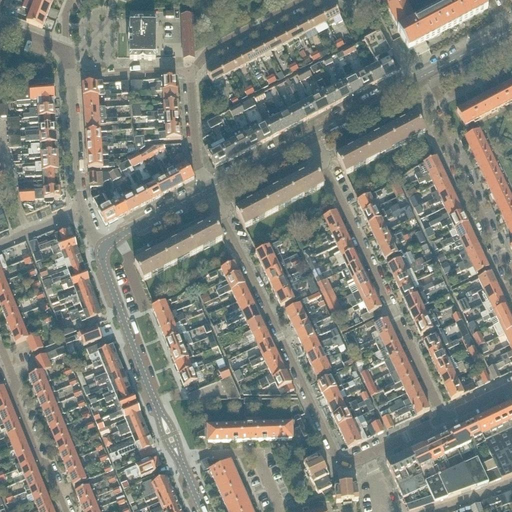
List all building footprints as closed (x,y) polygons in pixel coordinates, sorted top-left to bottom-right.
[(50,8),(53,0),(35,0),(35,2),(50,8)] [(380,0),(383,1),(387,7),(399,31),(398,32),(408,52),(413,49),(415,53),(416,52),(427,46),(425,43),(488,10),(482,0),(458,0),(416,22),(404,0),(380,0)] [(46,19),(50,8),(35,2),(33,7),(30,6),(28,11),(46,19)] [(330,27),(335,25),(333,21),(340,17),(335,7),(322,13),(328,23),(330,27)] [(42,29),(46,19),(28,11),(26,17),(28,18),(27,23),(42,29)] [(316,30),(328,23),(322,13),(310,20),(316,30)] [(192,17),(182,18),(182,23),(184,60),(194,60),(194,56),(192,17)] [(304,36),(316,30),(310,20),(299,26),(304,36)] [(156,60),(156,23),(130,22),(130,60),(156,60)] [(306,40),(304,36),(299,26),(288,32),(293,42),(298,39),(300,43),(306,40)] [(295,45),(293,42),(288,32),(277,37),(282,47),(287,45),(289,48),(295,45)] [(394,70),(398,68),(380,33),(364,41),(378,66),(385,80),(396,74),(394,70)] [(284,51),(282,47),(277,37),(266,43),(271,53),(276,50),(278,54),(284,51)] [(273,57),(271,53),(266,43),(254,49),(256,51),(260,59),(265,56),(267,60),(273,57)] [(345,57),(356,51),(354,47),(342,53),(345,57)] [(260,59),(256,51),(254,49),(243,55),(249,65),(260,59)] [(325,49),(318,52),(321,59),(329,56),(325,49)] [(238,71),(249,65),(243,55),(232,61),(238,71)] [(326,67),(333,63),(331,58),(324,62),(326,67)] [(225,77),(238,71),(232,61),(220,67),(225,77)] [(314,75),(323,70),(320,64),(310,69),(314,75)] [(374,86),(385,80),(378,66),(367,72),(374,86)] [(213,84),(225,77),(220,67),(207,74),(213,84)] [(301,83),(312,77),(308,70),(297,76),(301,83)] [(363,92),(374,86),(367,72),(355,78),(363,92)] [(342,79),(339,73),(338,73),(335,74),(337,80),(335,81),(338,87),(333,90),(340,103),(351,97),(344,84),(342,79)] [(351,97),(363,92),(355,78),(344,84),(351,97)] [(177,92),(177,82),(177,80),(156,81),(156,89),(151,90),(151,94),(157,93),(163,93),(177,92)] [(32,89),(33,88),(30,81),(29,82),(28,81),(16,86),(17,103),(53,101),(53,100),(55,100),(54,88),(36,89),(36,90),(32,90),(32,89)] [(328,92),(322,81),(316,84),(322,96),(329,109),(340,103),(333,90),(328,92)] [(129,95),(128,83),(121,83),(122,95),(129,95)] [(466,127),(474,123),(511,103),(511,83),(457,112),(466,127)] [(83,98),(98,97),(104,97),(104,93),(104,90),(104,84),(83,86),(83,98)] [(322,96),(316,84),(310,87),(311,89),(310,90),(311,92),(312,91),(316,99),(311,102),(318,115),(329,109),(322,96)] [(164,105),(178,104),(177,92),(163,93),(164,105)] [(256,103),(266,98),(264,93),(254,98),(256,103)] [(108,101),(110,100),(110,96),(104,97),(98,97),(83,98),(84,110),(99,109),(108,108),(108,101)] [(38,110),(54,109),(53,101),(17,103),(18,107),(31,106),(31,111),(38,110)] [(279,110),(277,111),(272,101),(268,103),(271,108),(274,113),(277,120),(284,133),(295,127),(288,113),(282,116),(279,110)] [(249,112),(256,108),(252,102),(245,106),(249,112)] [(306,121),(318,115),(311,102),(299,108),(306,121)] [(274,113),(271,108),(268,103),(265,105),(270,115),(268,116),(271,122),(265,125),(273,139),(284,133),(277,120),(274,113)] [(148,118),(179,116),(178,104),(164,105),(164,113),(147,114),(148,118)] [(0,112),(0,118),(8,117),(7,105),(0,105),(0,112)] [(233,119),(245,113),(241,105),(229,111),(233,119)] [(140,108),(132,108),(133,120),(140,120),(140,116),(141,116),(140,108)] [(295,127),(306,121),(299,108),(288,113),(295,127)] [(23,120),(55,118),(54,109),(38,110),(39,115),(23,116),(23,120)] [(99,115),(99,109),(84,110),(85,122),(100,121),(118,120),(117,115),(105,116),(105,114),(99,115)] [(166,129),(180,128),(179,116),(148,118),(148,123),(159,122),(159,124),(165,123),(166,129)] [(40,128),(55,127),(55,118),(23,120),(22,120),(23,124),(39,123),(40,128)] [(398,149),(425,135),(416,118),(389,132),(398,149)] [(86,134),(100,133),(100,126),(106,126),(106,125),(118,124),(118,120),(100,121),(85,122),(86,134)] [(213,129),(219,126),(216,121),(211,123),(213,129)] [(260,128),(256,122),(251,125),(262,145),(273,139),(265,125),(260,128)] [(470,135),(478,131),(474,123),(466,127),(470,135)] [(203,140),(213,135),(208,124),(202,127),(203,140)] [(262,145),(251,125),(246,128),(249,134),(243,137),(250,151),(256,148),(262,145)] [(56,136),(55,127),(40,128),(40,133),(35,133),(35,132),(26,133),(26,138),(56,136)] [(155,142),(166,141),(181,140),(180,128),(166,129),(166,135),(160,136),(160,137),(154,138),(155,142)] [(470,149),(485,142),(479,131),(478,131),(470,135),(465,137),(470,149)] [(232,143),(229,138),(226,132),(221,135),(227,146),(221,149),(228,162),(239,157),(232,143)] [(250,151),(243,137),(240,132),(234,135),(237,140),(232,143),(239,157),(250,151)] [(372,162),(398,149),(389,132),(363,145),(372,162)] [(101,139),(100,133),(86,134),(87,146),(101,145),(107,145),(107,140),(107,139),(101,139)] [(57,145),(56,136),(26,138),(26,143),(36,143),(35,142),(41,141),(41,146),(57,145)] [(138,153),(144,149),(145,148),(144,138),(135,139),(136,154),(138,153)] [(476,160),(490,153),(485,142),(470,149),(476,160)] [(87,146),(88,158),(102,157),(108,157),(108,149),(114,148),(113,144),(107,145),(101,145),(87,146)] [(29,156),(32,156),(57,154),(57,145),(41,146),(31,147),(32,151),(29,151),(29,156)] [(346,176),(372,162),(363,145),(337,159),(346,176)] [(150,149),(154,156),(165,150),(163,146),(153,146),(150,149)] [(221,149),(214,153),(210,146),(205,148),(209,155),(208,155),(216,169),(228,162),(221,149)] [(155,157),(154,156),(150,149),(140,156),(144,163),(155,157)] [(128,160),(129,162),(133,169),(144,163),(140,156),(138,153),(136,154),(135,155),(128,160)] [(481,171),(495,165),(490,153),(476,160),(481,171)] [(57,154),(32,156),(29,156),(29,160),(42,159),(42,164),(58,163),(57,154)] [(187,165),(186,165),(181,156),(171,161),(176,171),(177,173),(184,186),(194,180),(187,165)] [(109,163),(103,163),(102,157),(88,158),(88,170),(103,169),(115,169),(115,164),(109,165),(109,163)] [(429,176),(442,170),(436,159),(424,165),(426,171),(415,176),(416,178),(418,181),(423,179),(429,176)] [(133,169),(129,162),(118,168),(122,174),(133,169)] [(23,174),(25,174),(58,172),(58,163),(42,164),(36,165),(36,169),(23,170),(23,174)] [(166,171),(162,163),(159,165),(166,179),(173,191),(184,186),(177,173),(171,176),(168,170),(166,171)] [(486,182),(501,176),(495,165),(481,171),(486,182)] [(113,183),(122,178),(117,170),(109,175),(113,183)] [(434,187),(447,181),(442,170),(429,176),(423,179),(425,182),(426,185),(432,182),(434,187)] [(298,202),(324,188),(315,171),(289,185),(298,202)] [(59,181),(58,172),(25,174),(26,178),(43,177),(43,182),(59,181)] [(104,188),(103,184),(103,174),(97,175),(98,185),(90,186),(90,189),(104,188)] [(90,186),(98,185),(97,175),(89,175),(90,186)] [(492,194),(506,187),(501,176),(486,182),(492,194)] [(162,181),(160,177),(158,177),(153,179),(152,179),(155,184),(162,197),(173,191),(166,179),(162,181)] [(19,193),(20,193),(34,192),(60,190),(59,181),(43,182),(44,187),(18,189),(19,193)] [(441,197),(452,192),(447,181),(434,187),(437,193),(431,196),(432,197),(434,201),(439,198),(441,197)] [(151,203),(162,197),(155,184),(144,190),(151,203)] [(272,215),(298,202),(289,185),(263,198),(272,215)] [(497,205),(511,198),(506,187),(492,194),(497,205)] [(415,189),(407,193),(409,199),(417,195),(415,189)] [(21,202),(44,201),(44,200),(60,199),(60,190),(34,192),(20,193),(19,193),(21,202)] [(140,209),(151,203),(144,190),(133,196),(140,209)] [(457,203),(452,192),(441,197),(439,198),(434,201),(436,204),(435,204),(436,205),(442,203),(444,209),(457,203)] [(124,195),(123,195),(119,196),(122,202),(129,214),(140,209),(133,196),(127,199),(125,195),(124,195)] [(375,209),(372,203),(378,200),(377,199),(375,195),(357,203),(358,203),(363,215),(375,209)] [(111,207),(110,205),(105,196),(93,202),(98,211),(98,212),(106,226),(118,220),(111,207)] [(118,220),(129,214),(122,202),(119,196),(114,199),(116,202),(110,205),(111,207),(118,220)] [(428,203),(434,201),(432,197),(422,201),(424,205),(428,203)] [(245,229),(272,215),(263,198),(236,212),(245,229)] [(502,216),(511,211),(511,199),(511,198),(497,205),(502,216)] [(429,225),(431,229),(440,225),(450,220),(452,219),(462,214),(457,203),(444,209),(447,215),(442,217),(442,219),(429,225)] [(423,214),(420,207),(415,210),(418,217),(423,214)] [(383,212),(378,214),(375,209),(363,215),(369,226),(381,221),(386,218),(392,215),(390,212),(385,214),(383,212)] [(507,227),(511,224),(511,211),(502,216),(507,227)] [(332,236),(344,231),(336,213),(323,219),(327,226),(325,227),(327,232),(329,232),(332,236)] [(460,228),(468,225),(462,214),(452,219),(450,220),(440,225),(442,230),(447,228),(450,234),(452,233),(455,231),(460,228)] [(374,238),(386,232),(381,221),(369,226),(374,238)] [(196,255),(223,241),(214,224),(187,238),(196,255)] [(445,249),(473,236),(468,225),(460,228),(455,231),(452,233),(450,234),(453,239),(442,244),(445,249)] [(50,249),(73,240),(69,229),(62,231),(63,234),(55,237),(57,242),(55,243),(55,242),(39,248),(36,239),(34,240),(35,242),(29,244),(33,255),(41,252),(50,249)] [(337,248),(350,242),(344,231),(332,236),(326,239),(321,242),(323,245),(328,243),(329,246),(335,243),(337,248)] [(389,239),(386,232),(374,238),(380,249),(392,244),(403,238),(401,234),(396,237),(395,236),(389,239)] [(385,261),(388,260),(397,255),(401,253),(402,252),(399,245),(410,240),(408,236),(403,238),(392,244),(380,249),(385,260),(385,261)] [(465,253),(478,247),(473,236),(445,249),(442,250),(444,254),(451,251),(456,248),(458,249),(461,255),(465,253)] [(170,268),(196,255),(187,238),(161,251),(170,268)] [(441,238),(430,243),(435,252),(438,251),(436,246),(436,244),(442,242),(441,238)] [(53,257),(57,256),(77,249),(73,240),(50,249),(53,257)] [(277,249),(282,246),(280,242),(269,248),(256,254),(261,265),(280,256),(277,249)] [(337,262),(342,259),(355,253),(350,242),(337,248),(340,254),(334,256),(335,258),(337,262)] [(459,269),(483,258),(478,247),(465,253),(461,255),(459,256),(463,263),(457,265),(459,269)] [(56,266),(80,257),(77,249),(57,256),(60,262),(55,263),(56,266)] [(144,282),(170,268),(161,251),(135,265),(144,282)] [(307,261),(312,259),(309,251),(303,253),(307,261)] [(36,263),(44,261),(41,252),(33,255),(36,263)] [(355,253),(342,259),(337,262),(339,265),(339,267),(345,264),(348,270),(360,264),(355,253)] [(404,260),(403,256),(401,253),(397,255),(388,260),(391,266),(400,261),(400,262),(404,260)] [(416,264),(410,253),(403,256),(404,260),(400,262),(400,261),(391,266),(388,267),(388,268),(394,279),(405,274),(406,274),(411,271),(409,267),(416,264)] [(440,264),(446,261),(444,255),(437,258),(440,264)] [(280,256),(261,265),(266,275),(285,267),(290,264),(299,260),(297,256),(283,263),(280,256)] [(68,271),(83,266),(80,257),(56,266),(53,267),(54,271),(66,266),(68,271)] [(471,277),(489,269),(483,258),(459,269),(455,271),(457,275),(466,270),(467,272),(469,271),(471,277)] [(313,273),(318,270),(313,259),(307,262),(313,273)] [(448,263),(441,266),(445,275),(452,272),(448,263)] [(234,265),(234,264),(221,270),(227,281),(239,275),(234,265)] [(342,287),(353,282),(366,276),(360,264),(348,270),(344,272),(347,279),(345,279),(345,280),(340,283),(342,287)] [(54,286),(61,283),(86,274),(83,266),(68,271),(70,276),(60,279),(60,278),(52,281),(54,286)] [(399,291),(411,285),(417,282),(413,275),(424,270),(422,266),(417,268),(411,271),(406,274),(405,274),(394,279),(399,291)] [(271,286),(284,280),(290,277),(286,270),(285,267),(266,275),(271,286)] [(42,279),(48,276),(46,270),(39,272),(42,279)] [(318,284),(323,281),(318,270),(313,273),(318,284)] [(68,290),(74,288),(89,283),(86,274),(61,283),(63,287),(67,286),(68,290)] [(483,292),(496,285),(491,274),(478,280),(483,292)] [(226,295),(232,292),(245,286),(239,275),(227,281),(229,286),(216,292),(219,298),(226,295)] [(364,290),(371,287),(366,276),(353,282),(342,287),(344,290),(349,288),(352,296),(352,295),(358,293),(364,290)] [(299,281),(293,284),(290,277),(284,280),(271,286),(276,297),(300,285),(299,281)] [(7,287),(11,285),(9,281),(5,283),(0,284),(0,298),(10,294),(7,287)] [(323,296),(329,293),(323,282),(318,284),(323,296)] [(60,303),(69,300),(92,291),(89,283),(74,288),(75,292),(58,298),(60,303)] [(428,291),(434,288),(432,284),(422,289),(421,288),(414,291),(411,285),(399,291),(405,302),(417,297),(422,294),(428,291)] [(302,289),(300,285),(276,297),(281,308),(294,301),(300,299),(297,292),(302,289)] [(478,295),(483,305),(489,303),(489,302),(501,296),(496,285),(483,292),(484,292),(478,294),(478,295)] [(237,303),(250,297),(245,286),(232,292),(237,303)] [(310,296),(318,292),(315,287),(308,290),(310,296)] [(358,307),(376,298),(371,287),(364,290),(358,293),(352,295),(356,302),(356,303),(357,306),(358,307)] [(74,307),(80,305),(95,300),(92,291),(69,300),(60,303),(61,306),(73,302),(74,307)] [(12,298),(15,297),(14,293),(10,294),(0,298),(0,305),(2,310),(15,305),(12,298)] [(329,307),(334,304),(329,293),(323,296),(329,307)] [(301,310),(301,308),(309,304),(309,303),(321,298),(319,294),(299,304),(300,306),(286,313),(291,324),(309,315),(311,314),(307,307),(301,310)] [(204,305),(209,303),(206,296),(201,298),(204,305)] [(482,319),(488,316),(507,307),(505,305),(501,296),(489,302),(489,303),(483,305),(486,312),(481,315),(482,319)] [(242,314),(255,308),(250,297),(237,303),(242,314)] [(410,314),(422,308),(417,297),(405,302),(410,314)] [(381,309),(376,298),(358,307),(360,310),(360,311),(366,309),(369,316),(362,319),(364,323),(375,318),(373,314),(381,309)] [(70,318),(75,317),(98,308),(95,300),(80,305),(82,309),(69,314),(70,318)] [(465,301),(458,304),(463,314),(470,311),(465,301)] [(157,320),(170,315),(165,303),(152,308),(157,320)] [(198,303),(196,304),(194,305),(197,313),(202,311),(198,303)] [(16,309),(20,308),(18,304),(15,305),(2,310),(7,322),(19,317),(16,309)] [(334,318),(339,315),(334,304),(329,307),(334,318)] [(490,320),(493,327),(511,318),(507,307),(488,316),(490,320)] [(82,324),(101,317),(98,308),(75,317),(70,318),(72,323),(81,320),(82,324)] [(256,321),(260,319),(255,308),(242,314),(247,325),(256,321)] [(415,325),(428,320),(422,308),(410,314),(415,325)] [(178,318),(176,312),(170,315),(157,320),(162,331),(179,324),(180,324),(180,323),(184,321),(183,316),(178,318)] [(58,323),(63,321),(60,313),(55,315),(58,323)] [(421,337),(424,336),(433,331),(437,329),(439,328),(436,320),(441,318),(439,314),(433,317),(428,320),(415,325),(421,336),(420,336),(421,337)] [(459,315),(458,314),(453,317),(456,324),(462,321),(459,315)] [(21,321),(24,320),(23,315),(19,317),(7,322),(11,333),(24,328),(21,321)] [(312,322),(309,315),(291,324),(294,331),(296,330),(298,334),(306,330),(310,328),(316,325),(314,321),(312,322)] [(498,338),(504,335),(511,331),(511,318),(493,327),(498,338)] [(247,339),(253,336),(256,335),(265,330),(260,319),(256,321),(247,325),(251,332),(245,335),(247,339)] [(481,319),(473,322),(476,332),(485,329),(481,319)] [(72,327),(66,329),(63,321),(58,323),(63,338),(74,334),(72,327)] [(378,325),(376,321),(365,326),(367,331),(375,327),(377,333),(372,336),(372,338),(367,340),(369,344),(393,333),(387,321),(378,325)] [(301,346),(315,339),(321,337),(318,329),(323,327),(321,323),(316,325),(310,328),(306,330),(298,334),(299,337),(298,338),(301,346)] [(183,327),(181,328),(180,324),(179,324),(162,331),(166,342),(172,340),(179,337),(186,334),(183,327)] [(27,341),(28,340),(24,328),(11,333),(16,345),(27,341)] [(88,345),(102,340),(97,329),(65,342),(66,346),(81,340),(84,347),(88,345)] [(439,332),(437,329),(433,331),(424,336),(427,342),(432,339),(436,337),(436,338),(440,336),(439,332)] [(258,347),(270,341),(265,330),(256,335),(253,336),(256,343),(258,347)] [(448,346),(441,331),(439,332),(440,336),(436,338),(436,337),(432,339),(427,342),(424,343),(424,344),(430,355),(441,350),(442,349),(443,349),(448,346)] [(189,347),(193,345),(188,333),(186,334),(179,337),(172,340),(166,342),(171,354),(183,349),(189,347)] [(385,350),(398,344),(393,333),(369,344),(358,349),(360,351),(364,349),(364,350),(376,345),(380,352),(385,350)] [(480,347),(485,345),(480,334),(473,337),(478,348),(480,347)] [(29,347),(41,343),(38,336),(28,340),(27,341),(29,347)] [(212,350),(218,348),(213,337),(207,339),(212,350)] [(351,351),(358,348),(354,338),(347,341),(351,351)] [(318,345),(315,339),(301,346),(305,353),(307,353),(308,356),(320,350),(334,344),(336,343),(334,339),(330,341),(330,340),(318,345)] [(267,356),(276,352),(270,341),(258,347),(262,356),(263,358),(264,358),(267,356)] [(435,367),(447,361),(451,359),(447,351),(459,346),(457,342),(448,346),(443,349),(442,349),(441,350),(430,355),(435,367)] [(32,354),(43,349),(41,343),(29,347),(32,354)] [(113,347),(106,350),(104,344),(87,351),(93,365),(114,356),(116,356),(113,347)] [(312,368),(326,362),(331,359),(332,359),(328,352),(336,348),(334,344),(320,350),(308,356),(310,360),(308,360),(312,368)] [(374,369),(390,361),(400,356),(403,355),(398,344),(385,350),(380,352),(383,360),(373,365),(374,369)] [(89,349),(88,345),(84,347),(80,348),(79,348),(70,351),(72,355),(89,349)] [(486,345),(485,345),(480,347),(483,355),(489,352),(486,345)] [(511,345),(509,347),(504,349),(508,357),(502,360),(503,363),(509,360),(511,359),(511,345)] [(193,358),(189,347),(183,349),(171,354),(175,365),(188,360),(193,358)] [(58,358),(67,355),(64,348),(55,352),(58,358)] [(473,363),(480,359),(475,348),(468,351),(473,363)] [(250,364),(252,368),(265,362),(268,369),(281,363),(276,352),(267,356),(264,358),(263,358),(256,362),(250,364)] [(408,366),(403,355),(400,356),(390,361),(374,369),(376,372),(387,367),(387,368),(393,366),(396,372),(408,366)] [(49,362),(46,356),(35,360),(37,367),(49,362)] [(105,370),(120,364),(116,356),(114,356),(93,365),(95,369),(103,366),(105,370)] [(312,368),(317,379),(331,372),(328,367),(334,364),(332,359),(331,359),(326,362),(312,368)] [(350,359),(342,363),(345,368),(352,365),(350,359)] [(455,365),(452,359),(451,359),(447,361),(435,367),(440,378),(452,372),(458,370),(456,366),(456,365),(455,365)] [(511,359),(509,360),(503,363),(489,370),(494,381),(500,378),(497,371),(511,364),(511,365),(511,364),(511,359)] [(191,367),(188,360),(175,365),(180,376),(204,367),(202,363),(197,365),(196,365),(191,367)] [(49,362),(37,367),(40,373),(42,373),(52,369),(49,362)] [(261,386),(286,374),(281,363),(268,369),(271,376),(259,382),(261,386)] [(94,380),(96,384),(98,383),(98,382),(100,382),(123,372),(120,364),(105,370),(106,375),(94,380)] [(401,384),(414,378),(408,366),(396,372),(401,384)] [(184,388),(197,383),(194,376),(200,374),(200,373),(205,371),(204,367),(180,376),(184,388)] [(223,381),(231,378),(227,368),(219,372),(223,381)] [(484,386),(490,383),(485,371),(479,374),(484,386)] [(111,387),(126,381),(123,372),(100,382),(98,382),(98,383),(100,387),(106,384),(108,389),(111,387)] [(236,373),(235,374),(234,374),(238,383),(244,381),(243,381),(240,372),(236,373)] [(366,372),(361,375),(366,386),(372,383),(366,372)] [(452,372),(440,378),(446,390),(458,384),(452,372)] [(40,373),(29,378),(34,389),(47,384),(50,382),(49,378),(45,380),(42,373),(40,373)] [(291,385),(286,374),(261,386),(263,390),(275,384),(279,391),(283,389),(286,395),(294,391),(291,385)] [(241,400),(231,378),(223,381),(220,382),(228,400),(241,400)] [(419,389),(414,378),(401,384),(383,392),(385,396),(394,391),(395,393),(403,389),(406,395),(408,394),(419,389)] [(323,396),(336,390),(331,379),(318,385),(323,396)] [(103,396),(104,400),(107,399),(130,389),(126,381),(111,387),(108,389),(109,394),(103,396)] [(366,386),(372,397),(377,395),(372,383),(366,386)] [(53,389),(49,390),(47,384),(34,389),(38,400),(51,395),(55,393),(53,389)] [(328,407),(341,401),(338,394),(344,392),(344,391),(350,389),(349,388),(350,387),(349,384),(336,390),(323,396),(328,407)] [(473,387),(462,392),(458,384),(446,390),(451,401),(464,396),(463,395),(469,393),(475,390),(473,387)] [(114,405),(118,404),(133,398),(130,389),(107,399),(104,400),(106,404),(113,402),(114,405)] [(401,411),(406,409),(412,406),(424,400),(419,389),(408,394),(406,395),(409,401),(389,411),(389,410),(380,415),(383,420),(389,417),(392,416),(395,414),(401,411)] [(57,400),(54,401),(51,395),(38,400),(42,411),(55,405),(59,404),(57,400)] [(91,405),(97,403),(95,396),(88,399),(91,405)] [(114,405),(117,414),(136,406),(133,398),(118,404),(114,405)] [(356,402),(350,405),(347,398),(341,401),(328,407),(333,418),(358,406),(356,402)] [(0,415),(12,410),(8,399),(0,402),(0,415)] [(417,417),(430,411),(424,400),(412,406),(406,409),(401,411),(395,414),(397,420),(410,414),(413,419),(417,417)] [(62,411),(58,412),(55,405),(42,411),(47,422),(60,416),(63,415),(62,411)] [(94,413),(97,412),(100,411),(98,405),(92,407),(94,413)] [(502,480),(511,475),(511,407),(511,405),(475,422),(474,422),(493,461),(497,470),(502,480)] [(125,420),(140,414),(136,406),(117,414),(109,417),(111,422),(124,417),(125,420)] [(353,413),(359,410),(358,406),(333,418),(338,428),(357,420),(353,413)] [(0,427),(0,428),(17,421),(12,410),(0,415),(0,417),(2,422),(0,422),(0,427)] [(119,433),(120,432),(129,428),(143,423),(140,414),(125,420),(127,424),(117,428),(119,433)] [(66,422),(63,423),(60,416),(47,422),(51,432),(64,427),(68,426),(66,422)] [(309,437),(300,418),(299,416),(294,419),(295,431),(300,429),(304,439),(309,437)] [(388,431),(394,428),(389,417),(383,420),(388,431)] [(99,431),(104,429),(101,420),(96,422),(99,431)] [(292,426),(258,427),(258,420),(247,420),(247,427),(208,429),(209,444),(248,442),(248,446),(253,445),(253,442),(292,441),(292,426)] [(366,424),(360,426),(357,420),(338,428),(343,439),(362,430),(368,428),(366,424)] [(21,432),(17,421),(0,428),(2,432),(5,430),(8,437),(21,432)] [(377,436),(384,433),(379,422),(372,426),(377,436)] [(480,467),(493,461),(474,422),(462,428),(475,457),(480,467)] [(132,437),(147,431),(143,423),(129,428),(120,432),(119,433),(121,437),(130,433),(131,435),(132,437)] [(70,432),(67,434),(64,427),(51,432),(55,443),(69,438),(72,436),(70,432)] [(104,429),(99,431),(103,439),(105,438),(105,436),(111,434),(108,427),(104,429)] [(463,463),(475,457),(462,428),(461,428),(449,434),(459,455),(463,463)] [(361,443),(367,441),(362,430),(343,439),(348,450),(362,444),(361,443)] [(112,455),(150,439),(147,431),(132,437),(134,442),(130,443),(129,443),(110,451),(112,455)] [(198,439),(205,439),(205,431),(197,435),(198,439)] [(9,449),(25,443),(21,432),(8,437),(11,444),(7,445),(9,449)] [(419,471),(420,473),(423,480),(427,488),(435,504),(448,500),(449,499),(475,490),(465,467),(463,463),(459,455),(449,434),(424,446),(411,452),(419,471)] [(106,448),(112,445),(108,437),(105,438),(103,439),(106,448)] [(75,443),(71,445),(69,438),(55,443),(60,454),(73,449),(77,447),(75,443)] [(150,449),(154,448),(150,439),(112,455),(110,456),(112,463),(121,459),(120,457),(137,450),(139,454),(142,460),(153,456),(150,449)] [(30,454),(27,446),(25,443),(9,449),(11,454),(14,452),(17,459),(30,454)] [(64,465),(77,460),(73,449),(60,454),(64,465)] [(420,473),(419,471),(411,452),(386,464),(403,499),(427,488),(423,480),(420,473)] [(18,471),(34,464),(30,454),(17,459),(19,466),(16,467),(18,471)] [(304,473),(306,477),(324,468),(320,458),(317,459),(315,454),(307,458),(309,463),(304,465),(307,471),(304,473)] [(488,485),(480,467),(475,457),(463,463),(465,467),(475,490),(488,485)] [(154,469),(160,466),(157,459),(151,461),(125,473),(127,479),(134,476),(135,479),(140,477),(141,479),(155,472),(154,469)] [(69,476),(82,471),(77,460),(64,465),(69,476)] [(204,472),(212,468),(209,460),(200,464),(204,472)] [(490,473),(497,470),(493,461),(480,467),(488,485),(494,483),(490,473)] [(252,511),(231,462),(210,471),(227,511),(252,511)] [(25,481),(39,475),(34,464),(18,471),(19,475),(23,474),(25,481)] [(327,479),(329,478),(324,468),(306,477),(308,481),(311,480),(314,485),(327,479)] [(494,483),(502,480),(497,470),(490,473),(494,483)] [(88,476),(85,477),(82,471),(69,476),(73,487),(90,480),(88,476)] [(26,493),(43,486),(39,475),(25,481),(28,487),(25,489),(26,493)] [(127,487),(133,485),(130,478),(124,481),(127,487)] [(167,478),(166,479),(165,478),(161,480),(161,481),(152,485),(154,490),(142,495),(144,499),(171,488),(167,478)] [(332,489),(327,479),(314,485),(318,495),(322,493),(325,499),(332,489)] [(357,484),(345,485),(348,506),(352,505),(352,502),(358,501),(357,484)] [(343,506),(348,506),(345,485),(334,486),(335,489),(332,489),(325,499),(335,498),(336,504),(343,503),(343,506)] [(34,502),(47,497),(43,486),(26,493),(28,497),(32,496),(34,502)] [(90,492),(94,491),(92,487),(76,493),(80,504),(93,499),(90,492)] [(174,492),(173,492),(171,488),(144,499),(146,504),(158,498),(160,503),(176,497),(174,492)] [(503,507),(508,505),(504,495),(493,499),(495,505),(501,503),(503,507)] [(38,511),(41,511),(52,508),(47,497),(34,502),(38,511)] [(177,502),(178,501),(176,497),(160,503),(162,508),(152,511),(165,511),(179,506),(177,502)] [(95,503),(98,502),(97,498),(93,499),(80,504),(83,511),(92,511),(98,510),(95,503)] [(484,509),(495,505),(493,499),(482,503),(484,509)]
